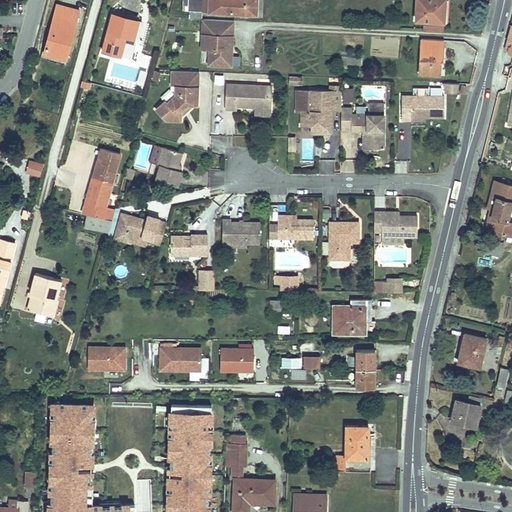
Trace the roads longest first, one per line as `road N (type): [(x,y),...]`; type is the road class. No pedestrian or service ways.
road 1 (unknown): [(417,379),(171,387),(144,382),(138,352)]
road 2 (secondary): [(412,488),(428,306),(459,189)]
road 3 (residential): [(459,189),(243,180)]
road 4 (secondary): [(459,189),(502,7)]
